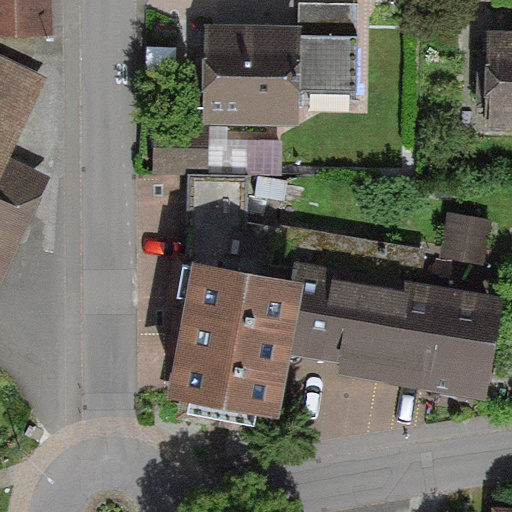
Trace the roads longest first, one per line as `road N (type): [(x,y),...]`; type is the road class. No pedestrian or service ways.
road 1 (residential): [(106,0),(111,460)]
road 2 (residential): [(511,453),(171,511)]
